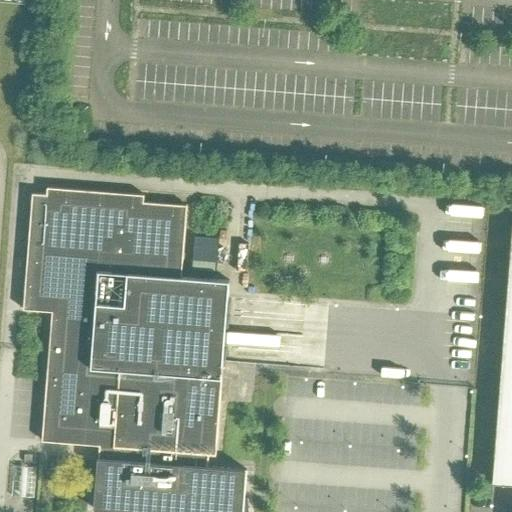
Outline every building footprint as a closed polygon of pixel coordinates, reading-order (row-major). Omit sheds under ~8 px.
[(249,511),(248,498),(245,498),(247,470),(209,467),(209,455),(217,456),(230,282),(182,278),(188,206),(144,203),(145,196),(48,188),(47,195),(33,194),(24,310),(52,313),(42,442),(100,446),(99,459),(94,510),(118,511),(249,511)] [(511,485),(511,232),(492,484),(511,485)] [(251,243),(250,268),(261,269),(262,243),(251,243)] [(412,374),(414,306),(317,303),(316,336),(335,336),(334,371),(412,374)] [(266,341),(266,338),(251,336),(249,355),(279,359),(281,343),(266,341)] [(246,378),(238,378),(238,399),(262,399),(262,360),(246,360),(246,378)]
